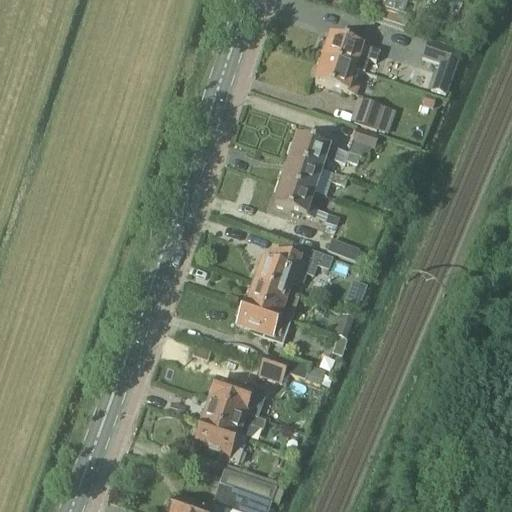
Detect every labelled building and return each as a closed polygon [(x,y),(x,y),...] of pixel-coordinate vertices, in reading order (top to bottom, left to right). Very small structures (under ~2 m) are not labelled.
[(379,23),(378,26),(404,35),(405,31),(404,30),(408,18),(403,17),(408,4),(400,2),(400,0),(386,0),(383,11),(379,22),(379,23)] [(321,63),(356,74),(355,75),(363,78),(368,63),(376,65),(378,56),(329,40),(321,63)] [(421,63),(439,69),(430,94),(445,100),(461,58),(427,45),(421,63)] [(356,74),(321,63),(314,86),(355,100),(359,89),(351,87),(355,75),(356,74)] [(383,112),(360,104),(353,127),(375,134),(383,112)] [(347,157),(296,140),(288,164),(323,175),(327,163),(332,165),(344,169),(346,166),(356,169),(359,161),(364,163),(367,164),(371,152),(374,153),(378,140),(355,132),(347,157)] [(344,182),(332,178),(323,175),(288,164),(280,186),(315,198),(320,183),(341,190),(344,182)] [(280,186),(272,210),(314,224),(335,231),(338,222),(317,215),(318,213),(311,210),(315,198),(280,186)] [(331,243),(326,256),(354,266),(364,270),(368,258),(359,255),(359,254),(331,243)] [(253,287),(288,299),(291,289),(296,291),(304,266),(303,266),(307,255),(294,250),(290,262),(276,257),(275,262),(270,260),(267,268),(260,265),(253,287)] [(243,308),(290,324),(298,303),(288,299),(253,287),(247,302),(245,301),(243,308)] [(236,329),(263,339),(261,343),(281,350),(290,324),(243,308),(236,329)] [(264,359),(260,370),(285,379),(321,391),(325,379),(308,374),(310,367),(280,358),(278,364),(264,359)] [(260,370),(257,380),(282,388),(285,379),(260,370)] [(208,398),(211,402),(210,406),(256,423),(262,404),(252,401),(254,396),(255,397),(256,393),(243,389),(242,394),(217,385),(216,389),(210,392),(208,398)] [(202,428),(244,442),(248,430),(262,434),(265,426),(256,423),(210,406),(202,428)] [(244,442),(202,428),(201,431),(196,434),(194,440),(196,444),(194,449),(219,458),(218,463),(237,470),(247,443),(244,442)] [(276,493),(224,476),(219,490),(271,509),(276,493)] [(269,511),(271,509),(219,490),(212,508),(211,508),(210,511),(204,509),(202,511),(195,511),(177,506),(175,511),(169,511),(269,511)]
